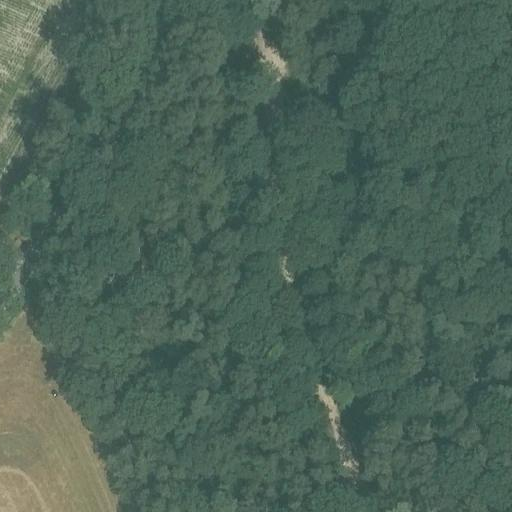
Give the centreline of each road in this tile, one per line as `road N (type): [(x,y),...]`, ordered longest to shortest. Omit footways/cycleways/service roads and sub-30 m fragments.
road 1 (track): [(267,0),(293,278),(311,351),(380,511)]
road 2 (unclassified): [(0,300),(189,0)]
road 3 (track): [(290,259),(379,240),(511,255)]
